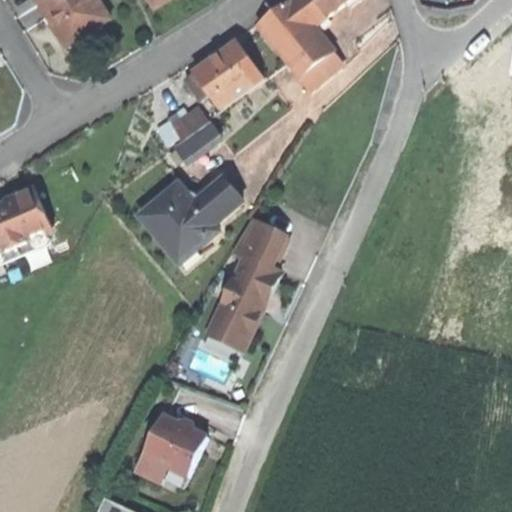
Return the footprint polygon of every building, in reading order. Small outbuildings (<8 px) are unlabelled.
[(38,0),(67,47),(88,35),(110,22),(96,0),(38,0)] [(149,0),(155,10),(171,0),(149,0)] [(304,22),(321,8),(315,0),(297,0),(291,5),(304,22)] [(315,0),(321,8),(329,18),(352,0),(315,0)] [(332,58),(311,32),(304,22),(291,5),(259,30),(300,83),(332,58)] [(311,32),(329,18),(321,8),(304,22),(311,32)] [(215,64),(196,77),(208,94),(222,112),(264,82),(238,47),(215,64)] [(342,72),(332,58),(300,83),(310,97),(342,72)] [(198,101),(208,94),(196,77),(186,84),(198,101)] [(200,109),(171,129),(181,144),(210,124),(200,109)] [(222,141),(210,124),(181,144),(176,147),(188,165),(222,141)] [(158,132),(171,151),(176,147),(181,144),(171,129),(169,125),(158,132)] [(143,220),(176,261),(194,247),(199,253),(222,234),(216,227),(232,215),(244,205),(226,184),(197,207),(182,188),(143,220)] [(0,257),(52,236),(34,193),(4,206),(0,207),(0,257)] [(234,255),(245,261),(270,273),(286,240),(249,223),(234,255)] [(270,273),(245,261),(213,328),(249,345),(264,312),(281,278),(270,273)] [(244,354),(249,345),(213,328),(209,337),(244,354)] [(208,444),(164,422),(144,461),(146,462),(189,483),(199,462),(208,444)] [(184,493),(189,483),(146,462),(138,477),(162,489),(165,484),(184,493)] [(104,511),(129,511),(109,502),(104,511)]
